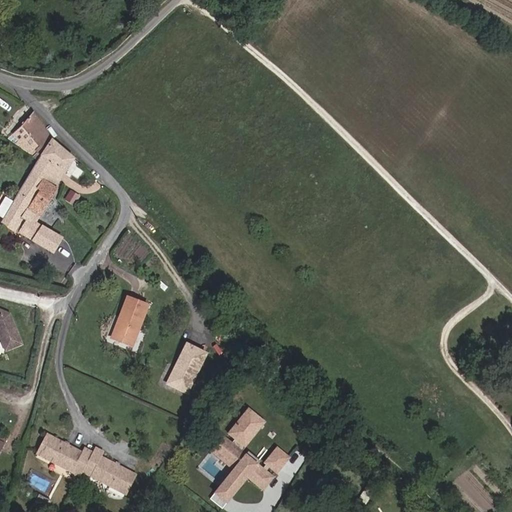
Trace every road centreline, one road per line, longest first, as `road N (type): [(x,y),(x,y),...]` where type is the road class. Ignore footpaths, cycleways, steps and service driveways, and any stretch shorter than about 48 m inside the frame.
road 1 (track): [(437,511),(275,370),(130,195)]
road 2 (residential): [(22,85),(130,195),(63,341),(65,395),(83,423)]
road 3 (unclassified): [(22,85),(35,90),(82,79),(183,0)]
